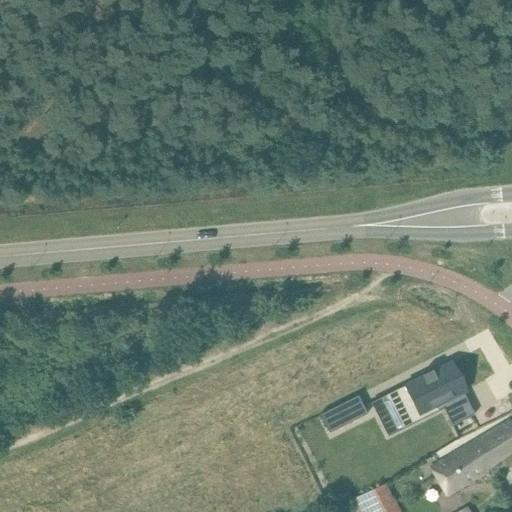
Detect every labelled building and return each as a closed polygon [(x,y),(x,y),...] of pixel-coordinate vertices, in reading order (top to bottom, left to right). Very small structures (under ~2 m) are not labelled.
[(400,387),(370,402),(371,403),(387,395),(403,429),(440,410),(437,405),(463,392),(465,391),(451,362),(433,371),(432,369),(431,370),(431,371),(423,375),(423,374),(421,375),(422,377),(400,387)] [(358,395),(320,414),(329,433),(367,414),(358,395)] [(511,424),(509,421),(502,425),(449,456),(455,466),(436,477),(447,495),(486,472),(484,470),(511,450),(511,424)] [(353,492),(397,469),(383,441),(338,465),(353,492)] [(385,511),(376,488),(354,498),(359,511),(385,511)]
